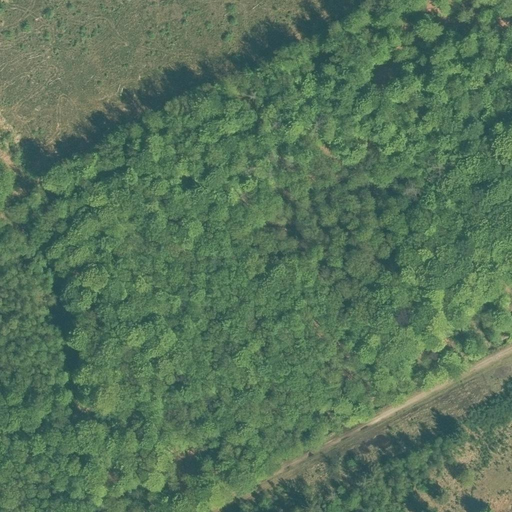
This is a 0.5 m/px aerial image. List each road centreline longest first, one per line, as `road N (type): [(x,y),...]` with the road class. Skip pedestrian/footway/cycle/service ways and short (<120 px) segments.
road 1 (track): [(195,511),(511,344)]
road 2 (track): [(89,511),(54,285),(0,205)]
